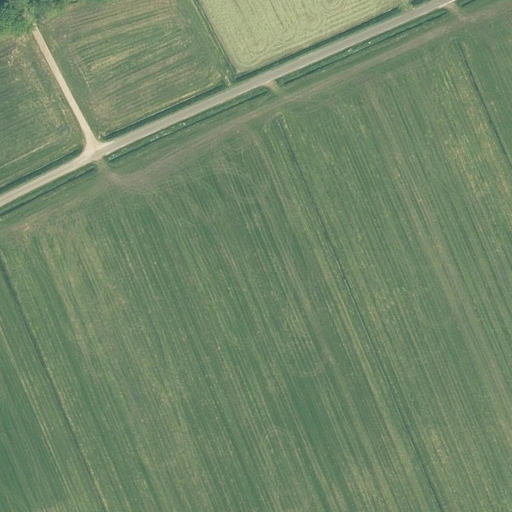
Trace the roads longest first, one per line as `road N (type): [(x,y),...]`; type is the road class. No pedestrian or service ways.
road 1 (unclassified): [(0,201),(442,0)]
road 2 (track): [(98,152),(16,0)]
